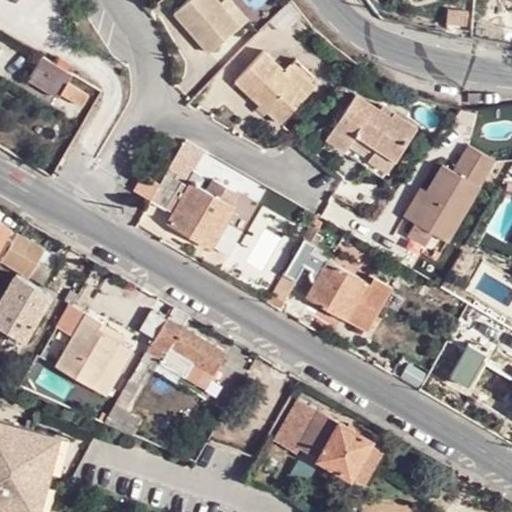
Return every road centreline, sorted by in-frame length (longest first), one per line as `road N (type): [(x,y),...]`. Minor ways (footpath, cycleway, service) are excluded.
road 1 (residential): [(511,470),(0,173)]
road 2 (residential): [(511,76),(475,75),(403,51),(335,0)]
